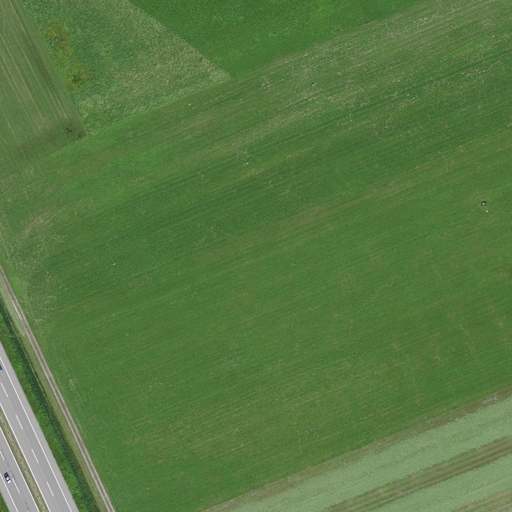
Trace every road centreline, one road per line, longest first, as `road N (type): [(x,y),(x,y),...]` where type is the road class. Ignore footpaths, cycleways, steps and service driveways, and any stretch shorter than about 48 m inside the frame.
road 1 (track): [(114,511),(0,265)]
road 2 (motorway): [(61,511),(0,378)]
